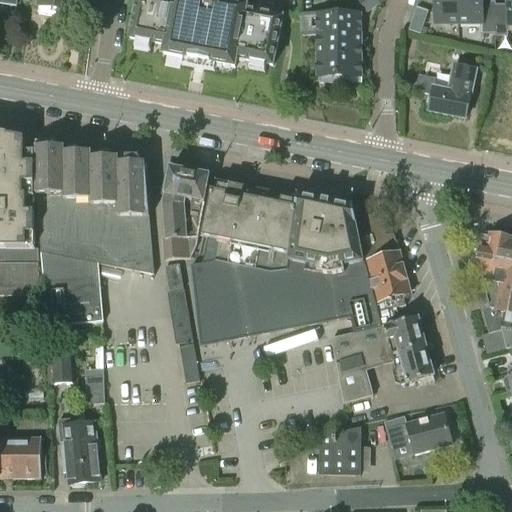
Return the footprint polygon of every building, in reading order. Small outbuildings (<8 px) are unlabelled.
[(38,0),(37,8),(75,14),(77,0),(38,0)] [(137,0),(130,40),(165,47),(164,56),(235,70),(237,61),(273,68),(282,19),(246,12),(247,9),(228,5),(229,2),(216,0),(137,0)] [(377,4),(374,0),(359,0),(368,11),(377,4)] [(458,0),(435,0),(435,10),(435,26),(459,26),(458,0)] [(482,0),(458,0),(459,26),(482,26),(482,35),(495,35),(495,10),(482,10),(482,0)] [(495,13),(495,35),(495,38),(508,38),(508,29),(511,28),(511,0),(507,0),(507,13),(495,13)] [(417,10),(409,33),(420,37),(428,13),(417,10)] [(361,17),(301,17),(301,37),(317,37),(317,77),(317,80),(319,80),(319,85),(320,86),(335,86),(336,85),(335,80),(362,79),(362,77),(361,77),(361,17)] [(491,61),(479,59),(477,70),(489,72),(491,61)] [(433,91),(429,113),(466,121),(475,72),(455,68),(449,94),(433,91)] [(511,71),(510,72),(498,134),(511,136),(511,71)] [(25,142),(0,137),(0,250),(35,251),(35,198),(36,155),(25,155),(25,142)] [(51,312),(51,325),(103,325),(100,280),(143,278),(154,277),(145,166),(118,166),(118,160),(91,161),(91,155),(64,155),(64,150),(36,150),(35,198),(35,251),(35,266),(45,266),(46,312),(51,312)] [(167,188),(163,207),(166,242),(164,242),(165,263),(191,261),(197,248),(198,238),(208,186),(209,178),(168,171),(165,187),(164,187),(164,188),(167,188)] [(350,320),(353,337),(382,330),(381,327),(356,227),(356,226),(353,209),(298,198),(298,199),(245,187),(230,184),(229,190),(213,186),(202,239),(208,240),(202,266),(191,268),(201,349),(222,345),(350,320)] [(357,226),(356,227),(381,327),(396,323),(393,311),(406,308),(403,298),(411,296),(400,255),(399,256),(391,227),(384,229),(382,220),(368,218),(357,226)] [(500,343),(504,342),(500,313),(511,244),(511,242),(489,238),(490,236),(483,235),(476,242),(474,252),(476,252),(475,257),(479,257),(476,272),(485,273),(483,284),(490,310),(482,312),(488,336),(498,333),(500,343)] [(500,313),(504,342),(506,351),(508,351),(511,349),(511,244),(500,313)] [(35,266),(35,251),(0,250),(0,297),(35,298),(35,266)] [(165,269),(169,294),(183,291),(179,267),(165,269)] [(167,295),(176,347),(193,344),(184,292),(167,295)] [(382,330),(353,337),(332,341),(344,407),(373,398),(366,373),(395,365),(394,363),(407,360),(405,353),(425,347),(417,321),(382,330)] [(94,373),(85,373),(86,407),(103,406),(102,346),(95,345),(94,373)] [(72,346),(46,348),(49,389),(75,388),(72,346)] [(429,364),(425,347),(405,353),(407,360),(394,363),(395,365),(396,370),(394,376),(396,385),(400,388),(433,379),(432,376),(435,373),(433,365),(429,364)] [(180,350),(186,386),(200,384),(194,348),(180,350)] [(506,380),(503,383),(506,393),(510,394),(511,394),(511,395),(511,394),(511,367),(509,368),(511,377),(508,378),(508,379),(506,380)] [(411,444),(415,458),(452,448),(443,416),(406,427),(404,419),(384,425),(391,450),(411,444)] [(77,421),(58,423),(64,475),(68,475),(69,487),(85,485),(79,427),(78,427),(77,421)] [(93,425),(79,427),(85,485),(101,484),(96,442),(95,442),(93,425)] [(319,478),(360,478),(361,432),(320,440),(319,478)] [(0,440),(0,481),(41,482),(42,441),(0,440)]
